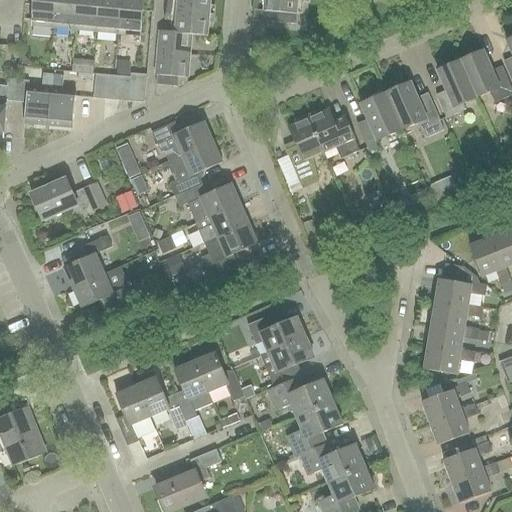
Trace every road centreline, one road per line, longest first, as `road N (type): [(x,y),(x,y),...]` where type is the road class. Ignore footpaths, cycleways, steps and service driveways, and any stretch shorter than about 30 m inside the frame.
road 1 (residential): [(411,511),(385,414),(309,290),(243,115)]
road 2 (residential): [(243,115),(499,0)]
road 3 (residential): [(107,473),(0,229)]
road 4 (residential): [(230,82),(0,186)]
road 5 (residential): [(107,473),(125,476),(249,425)]
